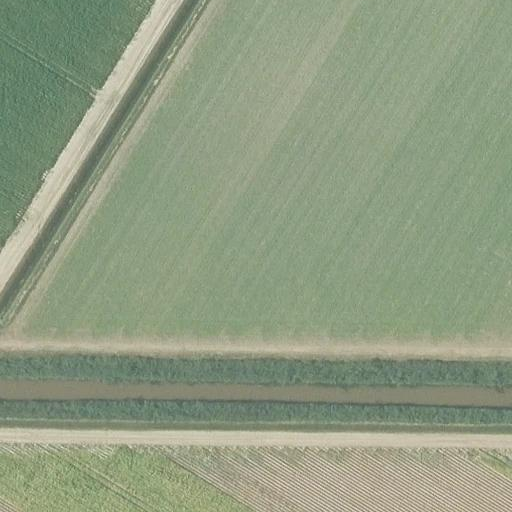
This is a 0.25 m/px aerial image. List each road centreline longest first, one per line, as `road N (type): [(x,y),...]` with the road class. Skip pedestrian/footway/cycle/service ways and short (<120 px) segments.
road 1 (track): [(511,446),(0,436)]
road 2 (track): [(511,351),(0,345)]
